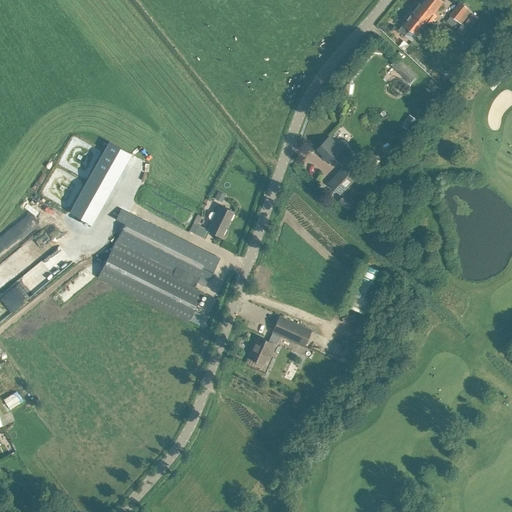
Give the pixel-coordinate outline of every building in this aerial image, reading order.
[(410,15),(403,23),(404,24),(399,29),(399,30),(400,30),(406,35),(410,29),(417,35),(445,1),(443,0),(422,0),(413,12),(411,11),(409,14),(410,15)] [(478,0),(474,0),(468,6),(474,13),(483,5),(478,0)] [(461,23),(472,11),(461,2),(451,14),(461,23)] [(479,18),(473,13),(465,22),(471,28),(479,18)] [(365,55),(356,66),(361,70),(369,58),(365,55)] [(404,62),(415,69),(420,61),(409,55),(404,62)] [(410,82),(417,75),(400,60),(394,67),(410,82)] [(355,67),(347,79),(351,82),(360,71),(355,67)] [(348,121),(342,127),(347,132),(353,126),(348,121)] [(334,157),(344,167),(329,184),(341,194),(359,175),(347,164),(343,160),(345,157),(339,152),(343,147),(336,141),(335,142),(331,137),(332,136),(331,136),(328,140),(327,139),(318,149),(325,155),(323,157),(329,162),(334,157)] [(104,148),(69,212),(91,224),(126,160),(130,153),(108,141),(104,148)] [(122,179),(129,180),(130,173),(124,171),(122,179)] [(222,201),(225,194),(218,191),(215,198),(222,201)] [(207,230),(222,237),(234,212),(219,205),(207,230)] [(130,213),(129,214),(120,211),(116,219),(124,223),(116,241),(184,275),(180,282),(112,248),(98,276),(188,321),(202,293),(194,289),(197,281),(206,286),(220,258),(130,213)] [(369,259),(382,264),(384,259),(371,254),(369,259)] [(365,264),(346,305),(367,315),(386,273),(365,264)] [(79,273),(68,285),(77,293),(88,281),(79,273)] [(44,320),(61,305),(55,298),(38,313),(44,320)] [(279,315),(272,332),(273,332),(268,341),(258,337),(253,348),(252,348),(248,357),(262,363),(271,345),(275,345),(277,343),(280,336),(304,346),(311,330),(279,315)] [(0,406),(6,403),(10,410),(24,401),(2,367),(0,368),(0,406)]
